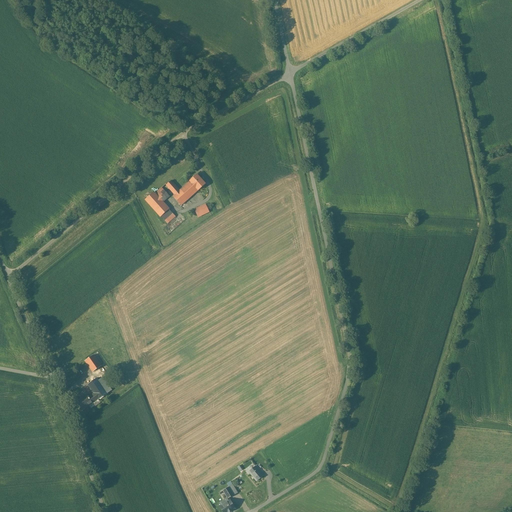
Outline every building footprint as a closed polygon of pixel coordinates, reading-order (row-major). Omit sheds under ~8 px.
[(205,184),(197,175),(190,181),(190,182),(198,190),(198,191),(205,184)] [(190,182),(180,191),(175,185),(171,181),(167,184),(166,185),(175,195),(173,197),(181,205),(198,190),(190,182)] [(161,187),(155,194),(153,192),(145,200),(160,217),(161,217),(169,209),(162,202),(169,196),(161,187)] [(205,205),(194,210),(198,217),(209,212),(205,205)] [(169,209),(161,217),(164,220),(172,213),(169,209)] [(172,213),(164,220),(167,224),(175,217),(172,213)] [(101,366),(94,355),(85,361),(93,372),(101,366)] [(98,380),(97,378),(87,385),(97,399),(98,400),(107,393),(98,380)] [(109,388),(102,378),(98,380),(107,393),(111,390),(109,388)] [(88,397),(87,395),(77,402),(82,409),(88,405),(88,406),(92,403),(97,399),(87,385),(93,394),(88,397)] [(263,476),(252,462),(246,468),(256,481),(263,476)] [(272,469),(263,476),(266,480),(275,473),(276,472),(273,468),(272,469)] [(237,493),(232,485),(229,487),(233,495),(237,493)] [(233,495),(229,487),(223,491),(220,493),(224,500),(227,498),(228,499),(233,495)] [(230,501),(220,507),(223,511),(229,511),(235,509),(230,501)]
